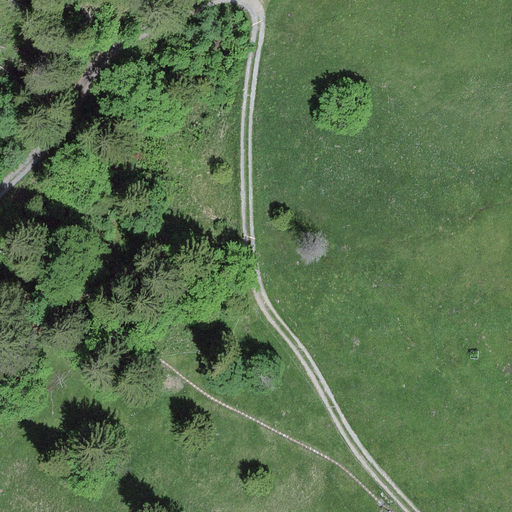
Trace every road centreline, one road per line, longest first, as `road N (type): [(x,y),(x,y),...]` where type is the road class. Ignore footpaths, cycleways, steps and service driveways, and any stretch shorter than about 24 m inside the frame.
road 1 (track): [(410,511),(340,422),(250,278),(244,109),(258,25),(249,0)]
road 2 (track): [(208,0),(101,61),(63,132),(0,195)]
